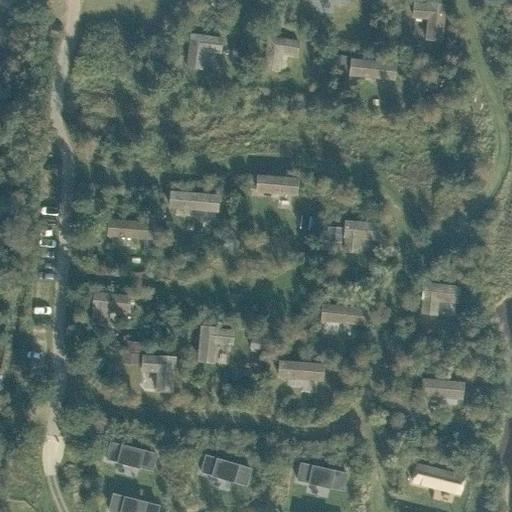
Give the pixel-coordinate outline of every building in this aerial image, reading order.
[(15,31),(0,28),(0,47),(12,49),(15,31)] [(396,66),(352,59),(350,80),(393,84),(396,66)] [(302,179),(258,172),(257,192),(299,197),(302,179)] [(216,196),(172,189),(171,210),(213,214),(216,196)] [(156,225),(112,218),(110,238),(153,243),(156,225)] [(368,308),(324,301),(323,321),(365,326),(368,308)] [(327,367),(283,360),(282,380),(324,385),(327,367)] [(466,384),(422,377),(420,397),(463,402),(466,384)] [(160,457),(112,444),(107,463),(155,475),(160,457)] [(253,469),(205,456),(200,474),(248,487),(253,469)] [(348,477),(301,464),(296,482),(343,495),(348,477)] [(463,479),(415,466),(410,484),(458,497),(463,479)] [(155,511),(157,507),(110,494),(104,511),(155,511)]
